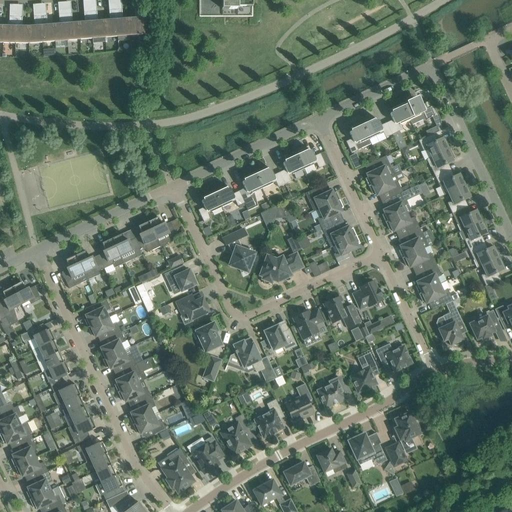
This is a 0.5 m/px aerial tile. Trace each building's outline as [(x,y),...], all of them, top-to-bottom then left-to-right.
[(199,0),(199,17),(253,17),(252,0),(199,0)] [(129,17),(130,36),(143,35),(141,8),(134,9),(135,17),(129,17)] [(105,38),(118,37),(116,10),(109,11),(110,19),(104,19),(105,38)] [(130,36),(129,17),(123,18),(122,10),(116,10),(118,37),(130,36)] [(80,40),(93,39),(90,12),(84,13),(85,21),(78,21),(80,40)] [(105,38),(104,19),(97,20),(97,12),(90,12),(93,39),(105,38)] [(55,42),(67,41),(65,14),(59,15),(60,23),(53,23),(55,42)] [(80,40),(78,21),(72,22),(72,14),(65,14),(67,41),(80,40)] [(29,44),(42,43),(40,16),(34,17),(34,25),(28,25),(29,44)] [(55,42),(53,23),(47,24),(47,16),(40,16),(42,43),(55,42)] [(15,43),(16,17),(9,17),(9,25),(3,25),(3,43),(15,43)] [(29,44),(28,25),(22,25),(22,17),(16,17),(15,43),(29,44)] [(413,99),(403,104),(410,120),(412,125),(426,118),(427,120),(432,117),(439,132),(442,131),(442,129),(442,127),(441,125),(441,123),(440,120),(440,118),(438,115),(437,113),(436,111),(435,110),(433,108),(431,105),(430,106),(431,106),(430,107),(428,103),(421,106),(418,101),(415,103),(413,99)] [(393,120),(387,123),(392,135),(395,141),(399,150),(406,147),(399,132),(403,130),(401,125),(410,120),(403,104),(392,109),(394,112),(390,114),(393,120)] [(392,135),(387,123),(381,126),(378,120),(374,122),(372,118),(362,123),(369,139),(380,134),(383,132),(385,138),(392,135)] [(369,139),(362,123),(351,128),(353,131),(349,133),(352,139),(346,142),(351,154),(358,151),(358,150),(371,144),(369,139)] [(443,138),(433,142),(430,136),(418,141),(423,151),(428,150),(431,157),(450,149),(445,139),(443,140),(443,138)] [(316,163),(319,169),(326,166),(320,154),(314,157),(311,151),(307,152),(306,149),(295,154),(303,170),(313,165),(316,163)] [(435,178),(447,172),(444,166),(453,161),(453,160),(454,159),(450,149),(431,157),(427,160),(431,167),(435,178)] [(293,175),(303,170),(295,154),(285,159),(287,162),(283,164),(286,170),(279,172),(285,185),(292,182),(289,176),(292,174),(293,175)] [(358,154),(351,156),(355,168),(362,166),(358,154)] [(395,175),(391,168),(386,156),(374,162),(378,170),(367,175),(368,178),(365,179),(369,187),(395,175)] [(285,185),(279,172),(273,175),(271,169),(267,171),(265,168),(255,173),(262,189),(273,184),(272,184),(276,182),(278,188),(285,185)] [(395,175),(369,187),(372,195),(375,193),(377,196),(388,191),(391,198),(403,193),(398,181),(404,178),(401,172),(395,175)] [(448,194),(466,185),(462,175),(460,176),(459,174),(450,179),(447,172),(435,178),(440,188),(443,196),(448,194)] [(254,193),(262,189),(255,173),(244,177),(246,181),(242,183),(245,189),(239,191),(244,203),(248,211),(257,206),(254,193)] [(316,179),(309,182),(312,190),(317,188),(320,187),(316,179)] [(452,214),(464,208),(461,202),(470,198),(469,196),(471,195),(466,185),(448,194),(452,201),(447,204),(452,214)] [(244,203),(239,191),(233,194),(230,188),(226,190),(225,187),(214,192),(222,208),(232,203),(232,202),(235,201),(238,207),(244,203)] [(308,192),(306,194),(314,212),(319,210),(340,200),(336,192),(333,194),(332,191),(321,196),(317,188),(312,190),(308,192)] [(211,213),(222,208),(214,192),(204,196),(205,200),(201,201),(204,208),(198,210),(204,222),(210,219),(208,213),(211,212),(211,213)] [(411,211),(408,204),(403,193),(391,198),(394,206),(383,211),(385,214),(382,215),(385,223),(406,213),(411,211)] [(322,230),(334,224),(331,217),(342,212),(341,209),(343,208),(340,200),(319,210),(322,216),(317,219),(322,230)] [(267,203),(261,206),(264,212),(270,209),(267,203)] [(281,205),(279,206),(274,219),(275,219),(276,217),(286,217),(286,219),(287,218),(281,205)] [(460,232),(465,230),(483,221),(479,211),(477,212),(476,211),(467,215),(464,208),(452,214),(457,224),(460,232)] [(248,211),(242,213),(245,221),(251,218),(248,211)] [(408,234),(420,229),(414,217),(409,220),(406,213),(385,223),(389,231),(392,229),(393,232),(404,227),(408,234)] [(172,240),(171,238),(177,235),(171,222),(165,225),(164,223),(162,225),(159,217),(148,222),(160,247),(161,249),(165,247),(169,242),(172,240)] [(460,232),(459,233),(463,241),(464,240),(469,250),(481,245),(478,238),(487,234),(486,232),(488,231),(483,221),(465,230),(460,232)] [(147,253),(160,247),(148,222),(138,227),(142,234),(139,235),(140,237),(134,239),(140,252),(146,250),(147,253)] [(336,246),(356,236),(353,228),(350,230),(349,227),(338,232),(334,224),(322,230),(315,234),(317,237),(324,234),(328,241),(332,239),(336,246)] [(248,273),(251,263),(255,254),(243,249),(238,240),(247,236),(243,229),(222,239),(226,246),(228,245),(231,252),(234,253),(229,266),(248,273)] [(428,247),(425,240),(420,229),(408,234),(411,241),(400,247),(401,250),(398,251),(402,259),(428,247)] [(126,241),(122,234),(112,239),(124,264),(142,256),(140,252),(134,239),(129,242),(128,240),(126,241)] [(339,252),(334,255),(336,259),(338,263),(349,258),(347,253),(359,248),(357,245),(360,244),(356,236),(336,246),(339,252)] [(294,252),(301,249),(296,238),(289,241),(294,252)] [(114,268),(124,264),(112,239),(102,243),(105,251),(103,252),(104,253),(98,256),(104,269),(113,265),(114,268)] [(482,266),(500,258),(495,248),(494,248),(493,247),(484,251),(481,245),(469,250),(474,260),(477,268),(482,266)] [(436,265),(431,253),(433,253),(430,246),(428,247),(402,259),(406,266),(408,265),(410,268),(421,263),(424,270),(436,265)] [(86,251),(76,256),(88,281),(100,275),(99,272),(104,269),(98,256),(93,258),(92,257),(89,258),(86,251)] [(303,268),(299,259),(297,254),(284,260),(282,257),(276,260),(267,256),(260,276),(263,278),(262,280),(264,281),(263,281),(263,282),(264,283),(264,284),(265,284),(265,285),(266,285),(267,285),(268,285),(269,284),(270,283),(271,283),(272,281),(277,283),(284,280),(285,280),(285,281),(286,281),(287,282),(288,282),(289,281),(290,281),(290,280),(291,279),(291,278),(291,277),(290,277),(291,276),(290,274),(303,268)] [(67,270),(62,273),(68,286),(69,289),(88,281),(76,256),(66,260),(69,267),(67,269),(67,270)] [(486,286),(488,285),(497,281),(494,274),(504,270),(503,268),(505,268),(500,258),(482,266),(485,273),(481,276),(486,286)] [(315,262),(308,265),(309,267),(312,272),(315,278),(321,275),(317,267),(315,262)] [(443,275),(442,276),(436,265),(424,270),(427,277),(417,282),(418,285),(415,287),(419,295),(446,282),(443,275)] [(183,266),(165,275),(171,287),(178,284),(181,292),(187,289),(196,285),(196,284),(198,283),(196,277),(193,278),(189,270),(186,272),(183,266)] [(156,269),(150,272),(152,278),(159,275),(156,269)] [(378,290),(374,281),(359,288),(361,291),(353,295),(360,310),(368,306),(369,308),(383,301),(381,296),(382,296),(379,290),(378,290)] [(32,304),(41,299),(35,286),(29,289),(28,288),(26,289),(22,282),(12,287),(21,305),(29,301),(32,304)] [(450,288),(446,282),(419,295),(422,302),(425,301),(426,304),(437,299),(441,307),(446,305),(453,302),(453,301),(451,297),(448,289),(450,288)] [(143,284),(136,287),(139,295),(146,291),(143,284)] [(12,287),(3,292),(6,300),(4,301),(4,302),(0,304),(0,306),(10,327),(17,323),(14,309),(21,305),(12,287)] [(134,287),(128,290),(130,295),(137,292),(134,287)] [(486,293),(484,287),(478,290),(477,294),(485,297),(486,293)] [(183,300),(176,303),(182,316),(180,317),(184,326),(193,322),(192,320),(200,317),(209,312),(203,299),(195,302),(192,296),(183,300)] [(360,323),(357,314),(353,305),(346,309),(340,297),(324,305),(333,324),(343,319),(348,328),(360,323)] [(88,328),(109,318),(106,312),(111,309),(106,300),(94,305),(97,311),(86,316),(87,319),(84,320),(88,328)] [(447,326),(438,330),(444,342),(448,340),(451,346),(453,345),(454,346),(456,346),(458,345),(459,344),(460,343),(460,342),(463,340),(456,326),(462,323),(458,314),(453,302),(446,305),(450,313),(443,317),(447,326)] [(159,309),(162,316),(171,312),(168,305),(159,309)] [(495,310),(500,322),(504,331),(511,327),(511,305),(504,309),(503,306),(497,309),(495,310)] [(0,319),(2,324),(1,325),(6,335),(13,332),(10,327),(0,306),(0,319)] [(309,312),(293,319),(297,328),(303,340),(319,333),(320,335),(327,332),(323,323),(323,322),(322,319),(318,310),(310,314),(309,312)] [(487,316),(470,324),(473,331),(477,340),(482,338),(483,340),(491,336),(490,335),(495,333),(496,335),(502,331),(498,322),(493,311),(486,314),(487,316)] [(109,318),(88,328),(91,336),(94,335),(96,337),(107,332),(109,338),(121,332),(117,323),(119,321),(116,315),(109,318)] [(203,326),(192,331),(197,340),(199,339),(206,353),(213,349),(222,345),(216,332),(218,331),(214,323),(205,327),(204,328),(203,326)] [(372,334),(377,332),(373,325),(366,328),(366,329),(369,336),(372,334)] [(266,340),(260,343),(262,348),(268,346),(269,349),(270,350),(272,349),(273,351),(282,347),(285,351),(285,352),(297,346),(294,341),(290,332),(290,333),(283,336),(278,326),(264,332),(268,339),(266,340),(265,340),(266,340)] [(28,333),(21,336),(24,343),(34,338),(39,348),(54,341),(55,341),(50,329),(42,333),(39,327),(30,332),(28,333)] [(363,339),(365,338),(369,336),(366,329),(360,332),(363,339)] [(128,341),(126,342),(121,332),(109,338),(112,343),(101,348),(102,351),(99,353),(103,360),(131,348),(128,341)] [(369,336),(365,338),(368,343),(375,340),(372,334),(369,336)] [(264,369),(254,348),(250,339),(249,339),(250,340),(244,342),(243,342),(234,346),(236,351),(235,352),(236,354),(230,356),(227,366),(236,370),(247,373),(255,370),(256,373),(264,369)] [(59,352),(54,341),(39,348),(44,359),(59,352)] [(394,372),(399,370),(404,368),(404,369),(413,365),(411,360),(410,360),(404,347),(393,352),(389,344),(375,351),(381,362),(388,359),(394,372)] [(132,355),(131,355),(128,349),(131,348),(103,360),(107,368),(109,367),(111,370),(122,365),(124,370),(136,365),(132,355)] [(44,359),(38,362),(43,373),(44,372),(64,363),(64,362),(59,352),(44,359)] [(156,356),(160,363),(167,359),(164,352),(156,356)] [(378,370),(374,361),(370,353),(363,356),(367,366),(362,369),(363,371),(356,374),(357,375),(350,377),(358,393),(364,391),(365,393),(372,390),(371,387),(377,385),(372,373),(378,370)] [(307,364),(304,357),(300,359),(298,363),(300,368),(307,364)] [(20,372),(15,361),(10,363),(12,368),(8,369),(11,376),(15,374),(20,372)] [(62,377),(70,374),(65,362),(64,362),(64,363),(44,372),(52,389),(65,383),(62,377)] [(313,363),(301,368),(305,378),(310,375),(308,371),(315,368),(313,363)] [(144,381),(141,374),(136,365),(124,370),(127,376),(116,381),(117,384),(114,385),(118,393),(144,381)] [(214,382),(218,371),(207,367),(203,378),(214,382)] [(272,370),(262,374),(266,383),(277,379),(272,370)] [(298,381),(301,374),(292,372),(290,378),(298,381)] [(330,385),(317,390),(318,391),(321,399),(326,408),(333,405),(334,405),(338,403),(345,399),(344,395),(351,392),(346,383),(343,376),(329,383),(330,385)] [(151,397),(147,388),(144,381),(118,393),(122,401),(124,399),(126,402),(137,397),(139,403),(151,397)] [(79,396),(80,396),(81,396),(75,384),(67,388),(65,383),(52,389),(54,394),(53,394),(58,406),(64,403),(79,396)] [(300,397),(285,404),(289,413),(293,422),(305,416),(306,417),(314,414),(309,401),(312,400),(305,384),(296,388),(300,397)] [(14,408),(11,403),(6,391),(1,394),(0,394),(0,413),(0,414),(6,412),(14,408)] [(43,394),(36,395),(37,406),(44,406),(43,394)] [(84,407),(80,396),(79,396),(64,403),(67,409),(62,411),(65,416),(69,414),(84,407)] [(133,425),(154,416),(151,409),(156,407),(151,397),(139,403),(142,408),(131,413),(132,416),(129,418),(133,425)] [(284,417),(280,408),(276,400),(267,404),(271,412),(255,421),(264,438),(271,435),(271,436),(277,433),(276,432),(283,428),(278,418),(283,415),(284,417)] [(0,434),(20,425),(17,419),(22,416),(18,406),(14,408),(6,412),(8,418),(0,421),(0,434)] [(89,418),(89,417),(84,407),(69,414),(74,425),(89,418)] [(212,411),(205,413),(210,426),(217,424),(212,411)] [(418,431),(420,430),(417,423),(415,424),(410,413),(408,414),(407,412),(400,415),(401,417),(395,420),(398,427),(395,429),(402,444),(399,445),(398,443),(386,449),(394,467),(406,461),(402,451),(404,450),(406,454),(416,449),(414,444),(411,438),(420,434),(418,431)] [(193,418),(195,425),(206,421),(204,414),(193,418)] [(254,434),(248,424),(243,414),(235,419),(238,424),(221,433),(234,456),(251,446),(246,438),(254,434)] [(154,435),(163,431),(166,430),(162,420),(157,422),(154,416),(133,425),(137,433),(139,432),(141,435),(152,430),(154,435)] [(74,425),(67,428),(72,439),(75,445),(81,442),(90,438),(88,432),(96,429),(90,417),(89,417),(89,418),(74,425)] [(20,425),(0,434),(0,435),(3,443),(6,441),(7,444),(18,439),(21,445),(33,439),(30,434),(32,433),(27,423),(30,422),(30,421),(20,425)] [(189,421),(172,428),(175,436),(192,429),(189,421)] [(167,430),(160,434),(163,440),(170,437),(167,430)] [(52,441),(48,434),(43,436),(47,444),(52,441)] [(351,440),(348,441),(352,451),(352,452),(352,454),(352,456),(354,457),(356,458),(357,460),(359,465),(371,460),(378,465),(387,461),(383,453),(379,444),(371,448),(365,434),(356,438),(355,437),(353,437),(352,438),(351,439),(351,440)] [(200,448),(192,453),(200,466),(205,474),(220,465),(216,460),(224,456),(218,447),(215,442),(212,437),(204,442),(206,445),(200,448)] [(15,468),(36,458),(32,451),(37,449),(33,439),(21,445),(23,450),(12,455),(14,458),(11,460),(15,468)] [(106,454),(107,454),(102,442),(94,446),(92,440),(82,445),(77,447),(79,453),(82,452),(84,458),(87,463),(91,461),(106,454)] [(193,469),(188,460),(180,449),(164,459),(168,465),(162,469),(169,479),(167,480),(173,488),(175,487),(178,492),(194,482),(188,472),(193,469)] [(319,455),(317,456),(320,464),(319,467),(320,469),(323,470),(324,473),(332,469),(334,473),(347,468),(345,463),(344,461),(340,452),(334,455),(331,449),(329,450),(326,452),(323,451),(320,452),(319,455)] [(111,465),(106,454),(91,461),(96,472),(111,465)] [(36,477),(48,472),(43,462),(39,465),(36,458),(15,468),(18,475),(21,474),(22,477),(33,472),(36,477)] [(395,473),(390,462),(384,469),(393,475),(395,473)] [(320,481),(317,476),(313,467),(307,470),(304,463),(284,473),(290,486),(306,478),(310,486),(320,481)] [(116,476),(116,475),(111,465),(96,472),(101,483),(116,476)] [(355,471),(347,474),(353,488),(362,484),(355,471)] [(30,500),(51,491),(48,484),(52,482),(48,472),(36,477),(38,483),(27,488),(29,491),(26,492),(30,500)] [(68,475),(62,478),(65,484),(71,481),(68,475)] [(101,483),(95,486),(100,497),(103,495),(106,501),(117,496),(115,490),(123,486),(117,475),(116,475),(116,476),(101,483)] [(86,490),(81,479),(79,480),(74,482),(72,483),(71,483),(76,494),(86,490)] [(285,502),(278,489),(273,480),(253,491),(261,506),(276,498),(280,505),(279,505),(282,511),(297,511),(290,499),(285,502)] [(401,486),(405,494),(415,490),(411,481),(401,486)] [(51,491),(30,500),(33,508),(36,507),(37,510),(48,505),(51,510),(63,505),(59,495),(62,493),(59,487),(51,491)] [(145,511),(137,501),(131,505),(125,492),(117,496),(106,501),(109,509),(116,506),(118,511),(145,511)] [(242,510),(241,508),(236,501),(222,511),(250,511),(247,507),(242,510)] [(86,502),(81,504),(84,511),(89,508),(86,502)]
